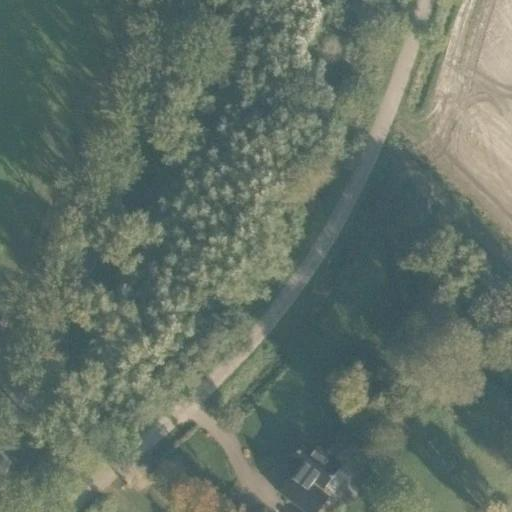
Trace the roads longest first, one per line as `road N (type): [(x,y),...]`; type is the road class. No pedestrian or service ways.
road 1 (unclassified): [(62,511),(220,375),(300,284),(342,217),(426,0)]
road 2 (primary): [(0,449),(182,0)]
